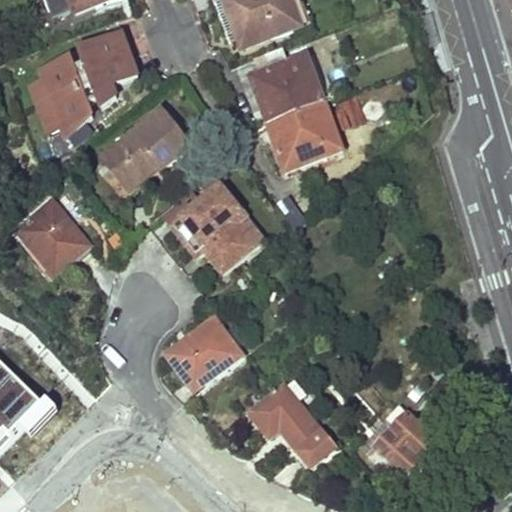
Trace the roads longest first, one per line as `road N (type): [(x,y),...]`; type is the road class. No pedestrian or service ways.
road 1 (secondary): [(459,0),(511,179)]
road 2 (residential): [(35,511),(105,443),(166,417)]
road 3 (residential): [(289,511),(225,474),(166,417)]
road 4 (residential): [(166,417),(134,365),(142,308)]
